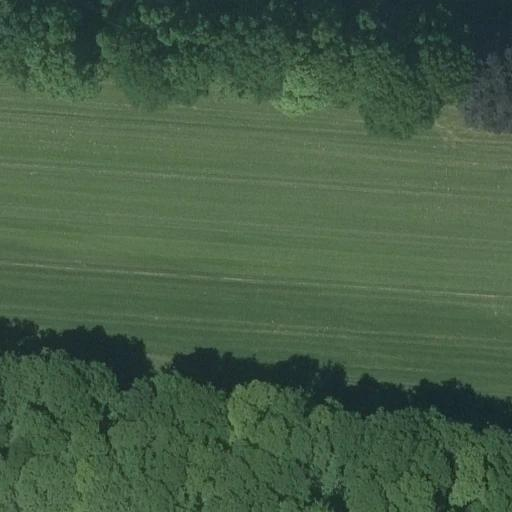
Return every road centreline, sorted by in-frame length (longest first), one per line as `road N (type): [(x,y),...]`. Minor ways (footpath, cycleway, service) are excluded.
road 1 (track): [(0,11),(511,39)]
road 2 (track): [(237,511),(0,471)]
